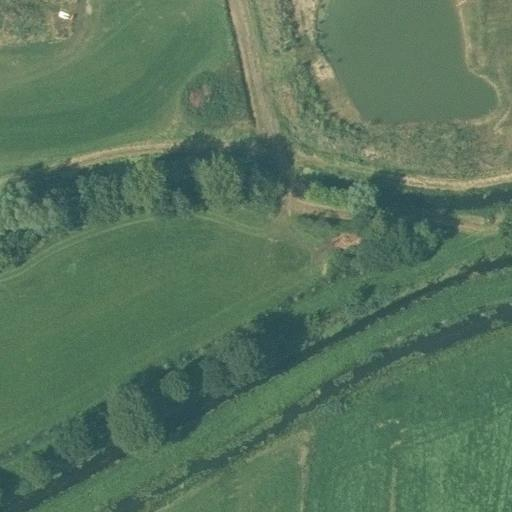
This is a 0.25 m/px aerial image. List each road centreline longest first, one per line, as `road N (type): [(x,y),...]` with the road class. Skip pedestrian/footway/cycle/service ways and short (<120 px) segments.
road 1 (track): [(511,283),(348,350),(60,511)]
road 2 (track): [(283,203),(307,214),(462,229),(511,225)]
road 3 (track): [(280,220),(284,159),(240,0)]
